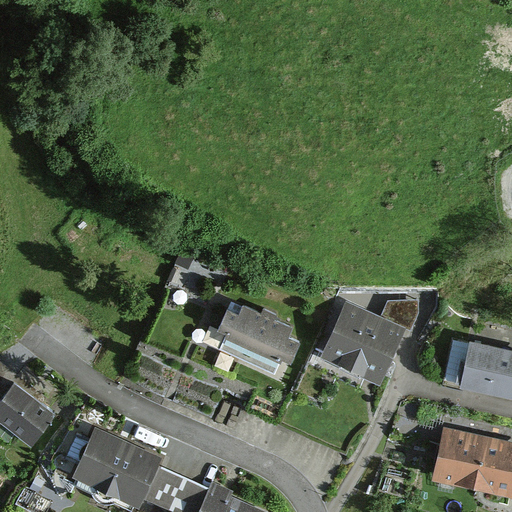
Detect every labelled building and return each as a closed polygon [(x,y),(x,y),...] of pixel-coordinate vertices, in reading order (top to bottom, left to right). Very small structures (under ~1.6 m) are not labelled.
[(302,331),(216,291),(191,344),(276,385),(302,331)] [(398,325),(331,299),(309,355),(375,382),(398,325)] [(511,353),(446,339),(437,380),(511,396),(511,353)] [(54,412),(14,382),(0,400),(0,417),(32,441),(54,412)] [(511,439),(444,425),(434,472),(511,488),(511,439)] [(154,452),(96,426),(77,468),(135,494),(154,452)] [(197,511),(264,511),(265,510),(164,465),(153,491),(198,511),(197,511)]
